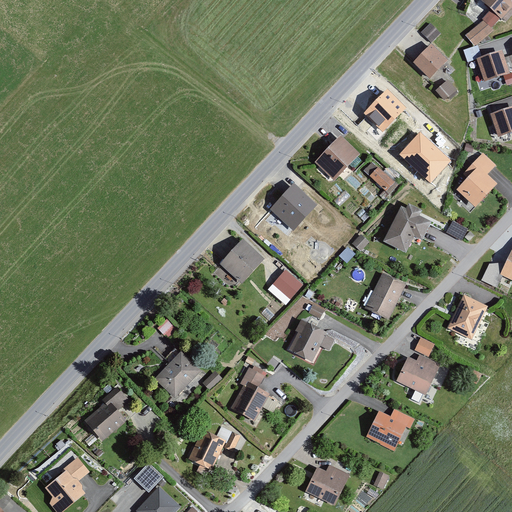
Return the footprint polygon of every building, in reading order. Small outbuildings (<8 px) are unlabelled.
[(510,0),(481,0),(495,15),(510,0)] [(421,30),(431,41),(441,32),(431,21),(421,30)] [(423,42),(410,56),(426,70),(439,56),(423,42)] [(498,48),(475,54),(482,75),(504,68),(498,48)] [(442,76),(432,84),(441,94),(450,86),(442,76)] [(361,110),(377,126),(398,105),(382,89),(361,110)] [(511,122),(511,108),(511,103),(488,110),(493,128),(511,122)] [(419,132),(425,125),(415,116),(409,123),(419,132)] [(313,156),(329,172),(352,148),(336,133),(313,156)] [(454,185),(471,202),(492,180),(480,169),(489,160),(479,151),(468,162),(472,166),(454,185)] [(367,170),(381,184),(387,178),(373,164),(367,170)] [(270,203),(288,224),(310,205),(291,184),(270,203)] [(400,205),(384,236),(403,245),(418,214),(400,205)] [(445,227),(458,234),(463,226),(450,219),(445,227)] [(350,240),(357,245),(363,236),(356,232),(350,240)] [(234,277),(256,255),(238,237),(216,259),(234,277)] [(343,243),(337,251),(345,257),(351,249),(343,243)] [(511,246),(501,269),(511,274),(511,246)] [(286,291),(296,280),(281,267),(271,278),(286,291)] [(366,305),(384,312),(397,279),(379,272),(366,305)] [(447,323),(467,332),(480,303),(460,293),(447,323)] [(322,315),(324,306),(311,303),(309,312),(322,315)] [(285,346),(306,356),(320,327),(299,316),(285,346)] [(164,319),(160,330),(171,333),(174,322),(164,319)] [(413,345),(426,351),(430,341),(418,335),(413,345)] [(155,377),(170,392),(195,366),(179,351),(155,377)] [(405,351),(397,376),(426,386),(434,361),(405,351)] [(479,370),(471,366),(467,373),(475,377),(479,370)] [(208,387),(221,378),(217,372),(204,381),(208,387)] [(229,405),(251,416),(263,390),(241,379),(229,405)] [(99,431),(122,414),(111,400),(88,417),(99,431)] [(377,408),(367,432),(392,442),(402,418),(377,408)] [(190,453),(207,462),(222,435),(205,426),(190,453)] [(83,467),(75,455),(65,462),(73,473),(83,467)] [(317,463),(309,487),(335,495),(343,472),(317,463)] [(41,492),(55,508),(79,486),(65,470),(41,492)] [(379,471),(376,484),(385,487),(389,473),(379,471)] [(127,511),(170,511),(176,506),(152,484),(127,511)]
